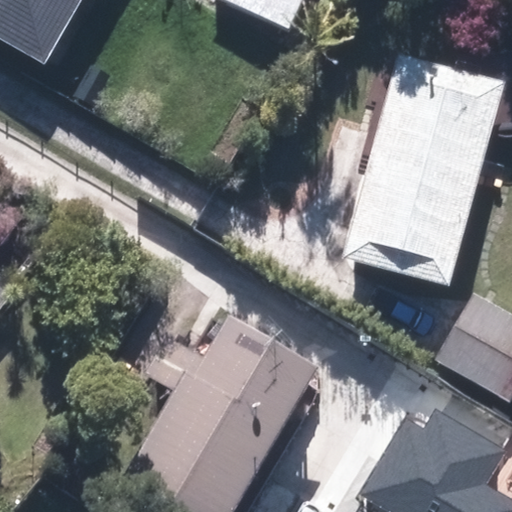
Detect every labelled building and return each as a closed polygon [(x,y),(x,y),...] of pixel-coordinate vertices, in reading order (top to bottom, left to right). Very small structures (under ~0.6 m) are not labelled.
[(0,0),(0,51),(40,75),(82,0),(0,0)] [(305,0),(215,0),(290,34),(305,0)] [(442,294),(499,88),(393,59),(336,264),(442,294)] [(0,314),(18,293),(0,278),(0,250),(22,223),(0,205),(0,314)] [(159,511),(231,511),(258,469),(297,493),(340,422),(301,398),(315,375),(219,317),(195,357),(158,335),(130,381),(166,404),(117,486),(159,511)] [(511,347),(465,317),(432,366),(487,402),(511,364),(511,347)] [(424,491),(430,481),(459,500),(491,453),(462,434),(478,410),(392,352),(337,433),(424,491)]
